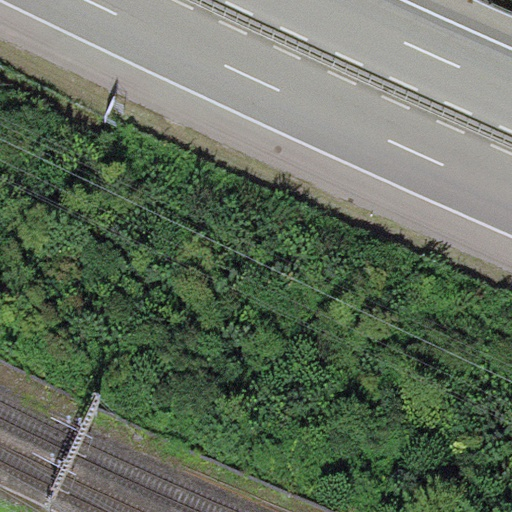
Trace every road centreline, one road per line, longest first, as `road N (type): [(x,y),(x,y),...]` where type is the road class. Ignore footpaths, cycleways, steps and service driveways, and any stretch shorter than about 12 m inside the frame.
road 1 (motorway): [(87,0),(511,193)]
road 2 (motorway): [(511,87),(315,0)]
